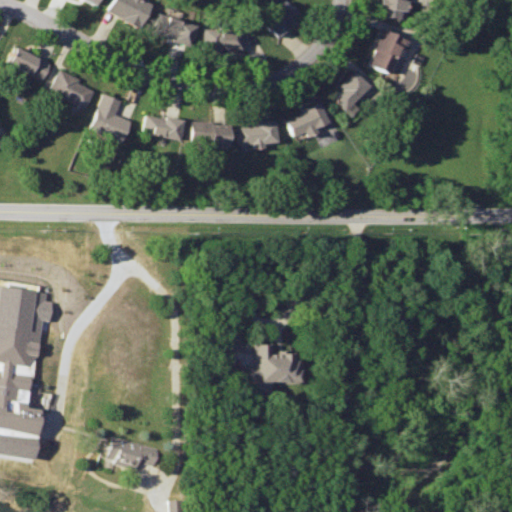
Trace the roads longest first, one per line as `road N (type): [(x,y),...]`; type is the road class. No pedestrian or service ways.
road 1 (secondary): [(0,209),(511,217)]
road 2 (residential): [(0,1),(138,75),(235,89)]
road 3 (residential): [(235,89),(265,83),(310,57),(340,0)]
